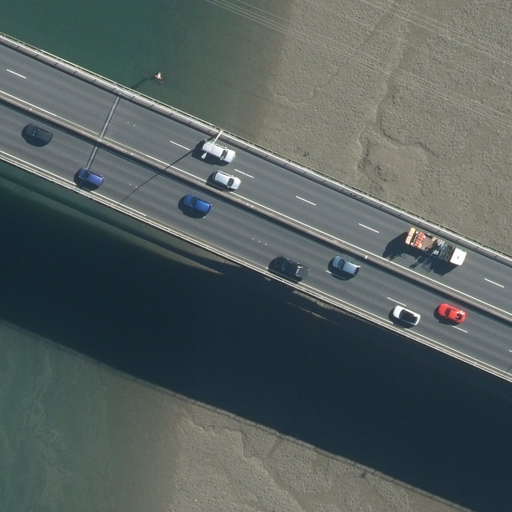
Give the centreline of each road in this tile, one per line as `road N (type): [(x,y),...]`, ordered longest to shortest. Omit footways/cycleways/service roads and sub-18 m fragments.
road 1 (primary): [(0,62),(511,286)]
road 2 (primary): [(511,349),(0,126)]
